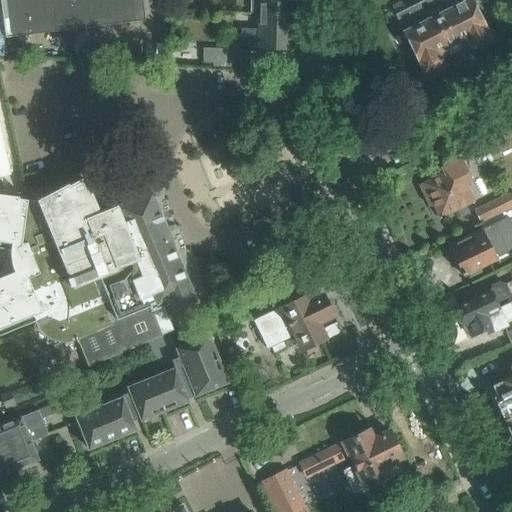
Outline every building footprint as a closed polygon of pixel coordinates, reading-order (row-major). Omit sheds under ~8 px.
[(0,0),(5,38),(7,53),(18,51),(17,36),(145,20),(142,0),(0,0)] [(258,0),(258,12),(293,13),(293,0),(258,0)] [(424,0),(405,10),(403,5),(393,10),(423,72),(443,62),(441,60),(449,56),(437,30),(449,24),(438,0),(424,0)] [(471,0),(438,0),(449,24),(437,30),(449,56),(470,45),(471,48),(491,38),(471,0)] [(258,12),(258,29),(241,28),(240,46),(257,46),(257,49),(292,50),(293,13),(258,12)] [(233,49),(203,48),(203,65),(233,65),(233,49)] [(0,189),(3,190),(0,176),(9,174),(0,132),(0,189)] [(439,218),(457,209),(474,200),(465,183),(471,180),(460,158),(441,168),(444,173),(419,185),(429,206),(432,204),(439,218)] [(24,200),(18,239),(20,239),(33,274),(24,278),(40,316),(35,318),(36,320),(32,321),(33,324),(35,327),(37,330),(39,332),(41,335),(44,337),(47,338),(50,340),(53,341),(56,342),(60,342),(63,343),(66,342),(69,342),(73,341),(76,340),(151,310),(150,306),(169,298),(174,309),(195,301),(151,192),(98,214),(84,180),(67,189),(66,187),(39,202),(24,199),(24,200),(23,200),(24,200)] [(0,248),(8,249),(7,254),(8,259),(9,264),(10,268),(0,272),(0,333),(31,321),(31,322),(32,321),(36,320),(35,318),(40,316),(24,278),(33,274),(20,239),(18,239),(24,200),(23,200),(24,200),(16,199),(17,193),(0,190),(0,248)] [(481,221),(493,215),(493,216),(511,207),(511,192),(511,191),(475,210),(481,221)] [(462,275),(480,266),(507,253),(507,251),(509,250),(499,228),(498,224),(495,226),(493,223),(469,235),(471,237),(449,248),(462,275)] [(499,283),(492,286),(490,291),(455,307),(463,326),(469,323),(475,334),(493,326),(495,331),(506,325),(504,320),(511,315),(511,281),(504,285),(499,283)] [(248,283),(232,291),(240,309),(272,295),(269,284),(252,292),(248,283)] [(309,302),(306,296),(255,321),(268,348),(271,347),(274,353),(286,347),(282,341),(295,334),(302,350),(340,331),(323,295),(309,302)] [(178,357),(174,358),(190,397),(194,395),(228,382),(208,335),(175,348),(178,357)] [(129,392),(125,394),(136,419),(139,418),(140,418),(140,420),(188,401),(187,398),(190,397),(174,358),(171,360),(174,368),(127,387),(129,392)] [(502,416),(511,411),(511,364),(509,366),(511,372),(511,376),(492,386),(496,396),(493,397),(502,416)] [(15,405),(10,391),(0,394),(0,406),(1,410),(15,405)] [(122,397),(75,416),(88,449),(136,430),(132,421),(136,419),(125,394),(121,395),(122,397)] [(33,439),(48,432),(45,426),(46,426),(39,408),(23,414),(22,413),(0,421),(0,474),(41,458),(33,439)] [(511,411),(502,416),(511,435),(511,434),(511,411)] [(300,464),(306,476),(348,455),(353,465),(341,471),(353,494),(390,475),(385,465),(402,457),(389,431),(376,438),(371,428),(300,464)] [(185,482),(193,499),(249,499),(256,496),(256,494),(237,451),(185,474),(185,482)] [(262,477),(274,511),(306,511),(290,467),(262,477)]
